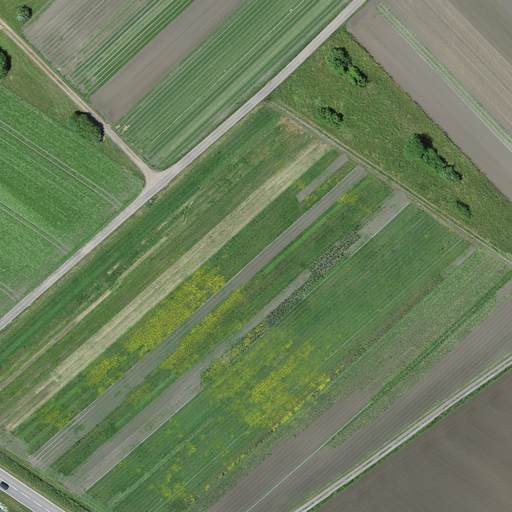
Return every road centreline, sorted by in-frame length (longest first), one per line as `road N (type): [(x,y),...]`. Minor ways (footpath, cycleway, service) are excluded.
road 1 (unclassified): [(360,0),(0,326)]
road 2 (track): [(302,511),(511,362)]
road 3 (track): [(0,23),(158,185)]
